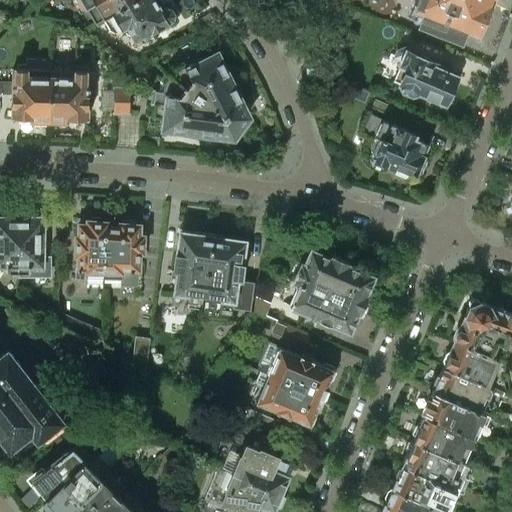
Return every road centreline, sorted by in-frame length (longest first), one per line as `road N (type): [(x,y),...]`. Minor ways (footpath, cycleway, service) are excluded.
road 1 (residential): [(0,166),(133,171),(310,193)]
road 2 (residential): [(444,232),(325,511)]
road 3 (residential): [(232,0),(292,96),(310,193)]
road 4 (residential): [(444,232),(511,69)]
road 5 (residential): [(310,193),(444,232)]
